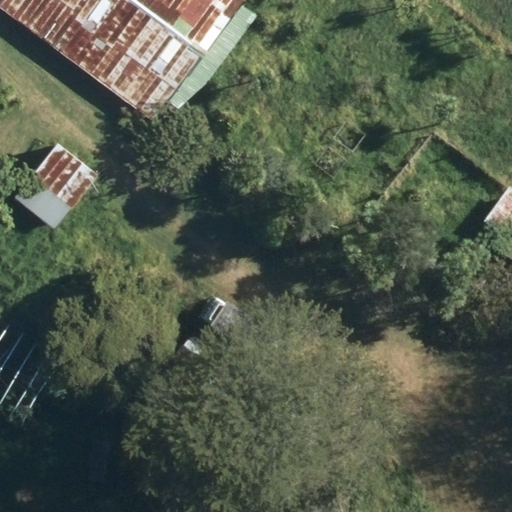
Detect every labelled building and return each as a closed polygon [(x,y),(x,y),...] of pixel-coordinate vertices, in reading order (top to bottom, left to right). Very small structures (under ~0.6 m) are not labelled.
[(0,0),(0,10),(149,119),(235,0),(0,0)] [(0,145),(22,120),(0,100),(0,145)] [(52,143),(7,200),(45,230),(90,173),(52,143)] [(482,226),(499,238),(511,219),(511,196),(506,192),(482,226)] [(511,229),(485,270),(511,287),(511,229)] [(275,340),(215,302),(194,335),(254,374),(275,340)] [(174,441),(201,398),(174,381),(147,424),(174,441)] [(85,443),(81,481),(100,483),(104,445),(85,443)]
